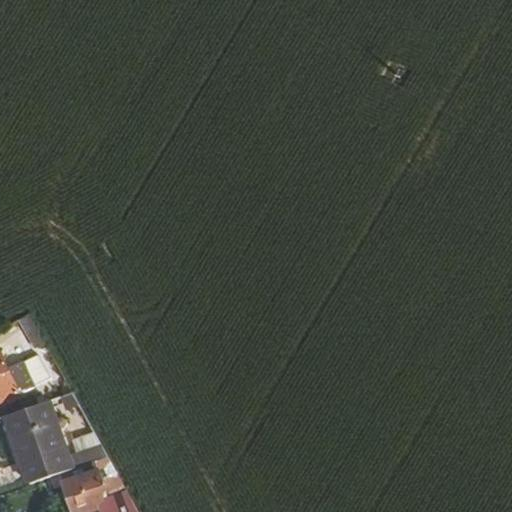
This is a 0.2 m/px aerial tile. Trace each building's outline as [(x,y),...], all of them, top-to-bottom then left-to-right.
[(18,319),(62,397),(72,394),(28,314),(18,319)] [(0,401),(31,388),(20,364),(5,370),(0,359),(0,401)] [(0,418),(0,471),(7,491),(69,469),(63,452),(73,449),(59,410),(30,419),(26,409),(0,418)] [(100,445),(78,453),(82,465),(92,461),(106,457),(100,445)] [(60,482),(69,511),(137,511),(106,457),(92,461),(95,470),(60,482)]
